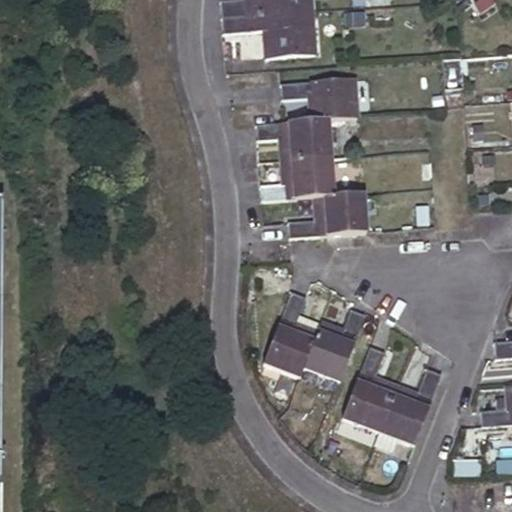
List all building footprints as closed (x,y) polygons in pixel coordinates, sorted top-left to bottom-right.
[(310,15),(310,14),(309,0),(260,0),(260,1),(218,3),(219,21),(310,15)] [(314,58),(310,15),(219,21),(220,37),(263,34),(264,62),(274,60),(314,58)] [(276,86),(278,103),(306,100),(308,125),(323,124),(353,121),(350,81),(276,86)] [(255,145),(277,143),(279,166),(326,162),(323,124),(308,125),(280,127),(254,129),(255,145)] [(326,162),(279,166),(280,189),(259,190),(260,205),(310,201),(329,200),(326,162)] [(312,226),(286,228),(287,242),(363,236),(360,197),(329,200),(310,201),(312,226)] [(300,371),(312,337),(291,329),(295,320),(302,303),(288,297),(261,367),(296,380),(300,371)] [(337,336),(316,328),(312,337),(300,371),(336,385),(362,316),(347,311),(337,336)] [(316,328),(295,320),(291,329),(312,337),(316,328)] [(511,359),(511,341),(491,343),(493,361),(511,359)] [(375,435),(392,389),(371,380),(381,355),(366,349),(339,421),(375,436),(375,435)] [(423,372),(414,397),(392,389),(375,435),(375,436),(412,450),(438,378),(423,372)] [(511,387),(504,388),(505,410),(477,412),(478,429),(511,426),(511,387)]
